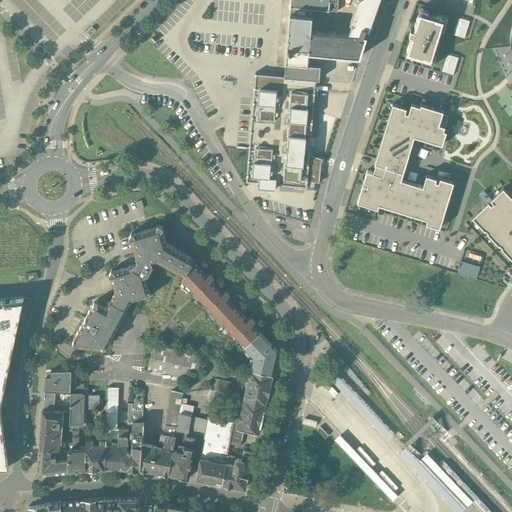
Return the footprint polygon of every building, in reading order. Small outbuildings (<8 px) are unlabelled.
[(285,77),(319,80),(320,66),(308,65),(312,16),(322,16),(322,9),(337,10),(338,0),(291,0),(290,14),(286,63),(285,77)] [(379,0),(357,0),(350,22),(352,23),(349,33),(363,35),(366,28),(369,29),(379,0)] [(424,7),(423,10),(448,18),(446,25),(447,26),(451,15),(424,7)] [(411,36),(406,53),(431,61),(443,20),(419,12),(414,30),(410,29),(408,35),(411,36)] [(458,17),(453,34),(464,38),(470,21),(458,17)] [(349,33),(327,31),(326,31),(324,53),(325,53),(359,56),(359,57),(360,57),(361,55),(360,55),(366,36),(367,35),(366,35),(349,33)] [(459,57),(447,54),(442,71),(453,75),(459,57)] [(311,186),(319,80),(285,77),(251,74),(243,181),(256,182),(255,186),(278,188),(278,184),(311,186)] [(444,110),(421,103),(420,105),(411,103),(408,113),(405,112),(407,107),(393,103),(372,171),(367,169),(357,202),(378,208),(379,204),(427,219),(426,223),(440,228),(454,181),(440,177),(438,182),(436,181),(437,177),(426,174),(423,186),(401,179),(415,136),(442,144),(447,131),(444,130),(445,126),(440,124),(444,110)] [(511,196),(503,187),(472,217),(511,259),(511,196)] [(158,260),(166,244),(164,236),(164,235),(163,235),(162,230),(163,227),(158,224),(157,227),(151,229),(151,228),(151,229),(140,232),(139,232),(134,234),(132,232),(129,237),(131,239),(138,260),(135,264),(114,271),(112,269),(109,274),(111,276),(116,290),(111,300),(126,308),(127,308),(130,302),(130,301),(132,299),(140,296),(140,297),(141,296),(146,295),(149,296),(151,291),(149,289),(147,284),(147,283),(145,275),(148,274),(153,265),(151,262),(158,260)] [(166,244),(158,260),(165,264),(166,264),(173,268),(173,269),(174,269),(182,273),(181,273),(182,273),(184,274),(185,275),(194,259),(193,259),(191,257),(190,257),(182,253),(183,253),(182,252),(182,253),(174,249),(174,248),(166,244)] [(207,276),(193,262),(194,259),(185,275),(181,280),(182,281),(184,278),(192,286),(191,290),(195,295),(213,278),(209,273),(207,276)] [(458,273),(478,277),(481,265),(461,261),(458,273)] [(223,293),(211,281),(214,278),(213,278),(195,295),(196,295),(198,293),(205,300),(204,303),(212,312),(216,312),(219,315),(217,317),(217,318),(232,303),(227,297),(230,295),(226,290),(223,293)] [(0,467),(7,467),(9,467),(1,405),(5,387),(24,296),(0,300),(0,467)] [(111,300),(106,308),(98,303),(98,304),(94,302),(93,305),(92,305),(73,342),(74,344),(102,347),(103,347),(105,347),(107,344),(126,308),(111,300)] [(232,303),(217,318),(218,318),(220,316),(225,321),(229,325),(228,329),(238,339),(241,338),(245,343),(243,345),(244,345),(259,331),(252,324),(255,321),(251,316),(248,319),(232,303)] [(277,350),(259,331),(244,345),(254,356),(251,368),(271,373),(277,350)] [(201,356),(153,344),(147,368),(187,378),(189,370),(197,372),(201,356)] [(271,373),(251,368),(244,398),(266,403),(273,374),(271,373)] [(71,370),(51,370),(51,377),(46,377),(45,389),(55,390),(70,391),(71,384),(71,383),(71,370)] [(331,379),(397,448),(402,443),(336,373),(331,379)] [(241,385),(220,380),(217,391),(237,396),(238,396),(241,385)] [(83,384),(71,384),(70,391),(71,391),(70,410),(69,424),(72,424),(81,425),(83,384)] [(118,388),(107,388),(107,414),(117,415),(118,388)] [(55,390),(45,389),(43,409),(54,410),(55,390)] [(217,391),(214,390),(211,389),(209,398),(235,405),(237,396),(217,391)] [(70,391),(55,390),(54,410),(62,410),(70,410),(71,391),(70,391)] [(172,390),(165,425),(177,427),(180,413),(183,393),(172,390)] [(99,396),(88,396),(87,409),(99,409),(99,396)] [(238,409),(263,415),(266,403),(244,398),(241,397),(238,409)] [(143,410),(132,410),(132,404),(128,403),(127,423),(133,423),(132,452),(126,451),(126,468),(140,469),(142,443),(144,423),(143,423),(143,410)] [(43,409),(42,409),(39,448),(51,448),(59,449),(60,433),(62,410),(54,410),(43,409)] [(263,415),(238,409),(237,411),(235,419),(238,420),(238,422),(237,427),(244,429),(259,432),(263,415)] [(191,416),(180,413),(177,427),(177,430),(187,432),(188,432),(191,416)] [(117,415),(107,414),(106,424),(106,438),(106,444),(106,445),(112,445),(112,442),(118,442),(118,436),(116,436),(117,415)] [(201,418),(193,416),(191,427),(199,428),(201,419),(201,418)] [(234,421),(207,416),(207,420),(205,431),(200,457),(226,462),(227,454),(230,443),(234,421)] [(207,420),(201,419),(199,428),(199,431),(205,431),(207,420)] [(238,422),(234,421),(230,443),(241,445),(244,429),(237,427),(238,422)] [(79,427),(72,427),(72,424),(69,424),(69,430),(69,434),(69,449),(78,448),(79,427)] [(161,434),(159,446),(154,445),(142,443),(140,469),(168,474),(173,447),(177,430),(177,427),(165,425),(164,434),(161,434)] [(399,506),(402,502),(332,428),(328,432),(399,506)] [(127,429),(119,429),(118,436),(118,442),(112,442),(112,445),(106,445),(105,468),(126,468),(126,451),(127,436),(127,429)] [(187,432),(177,430),(173,447),(178,448),(179,444),(184,445),(185,437),(186,437),(187,432)] [(69,434),(60,433),(59,449),(68,450),(69,450),(69,449),(69,434)] [(100,443),(92,443),(93,437),(87,437),(86,448),(86,469),(105,468),(106,445),(106,444),(106,438),(101,438),(100,443)] [(185,437),(184,445),(179,444),(178,448),(173,447),(168,474),(188,478),(189,478),(189,477),(188,477),(195,439),(186,437),(185,437)] [(39,448),(37,474),(68,470),(68,458),(56,459),(56,455),(52,455),(51,448),(39,448)] [(78,448),(69,449),(69,450),(68,450),(68,458),(68,470),(86,469),(86,448),(78,448)] [(401,453),(455,510),(463,502),(428,464),(425,467),(407,448),(401,453)] [(224,469),(249,474),(250,470),(251,465),(252,462),(254,453),(244,450),(242,459),(237,458),(236,458),(235,456),(227,454),(226,462),(224,469)] [(226,462),(200,457),(196,479),(222,484),(222,483),(224,469),(226,462)] [(249,474),(224,469),(222,483),(222,484),(223,484),(234,486),(245,488),(245,487),(246,487),(246,484),(247,479),(248,479),(249,474)] [(103,511),(104,497),(81,499),(81,511),(103,511)] [(122,498),(104,497),(103,511),(137,511),(140,498),(122,498)] [(61,500),(61,511),(81,511),(81,499),(61,500)] [(61,511),(61,500),(45,503),(46,511),(61,511)] [(161,511),(156,502),(153,511),(161,511)] [(156,502),(161,511),(170,511),(172,505),(156,502)] [(46,511),(45,503),(29,505),(28,511),(46,511)]
